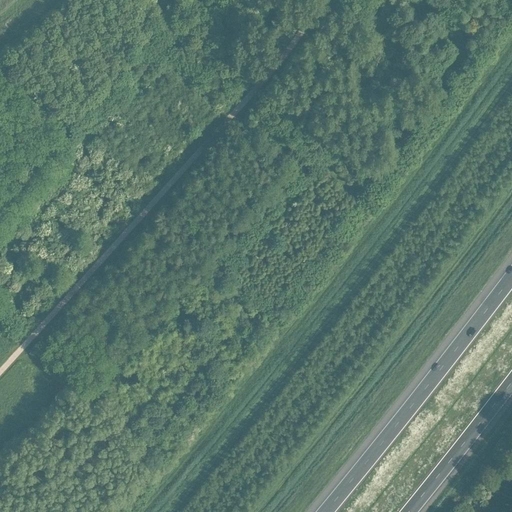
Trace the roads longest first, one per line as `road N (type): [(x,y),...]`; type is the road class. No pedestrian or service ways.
road 1 (motorway): [(511,277),(324,511)]
road 2 (motorway): [(408,511),(511,382)]
